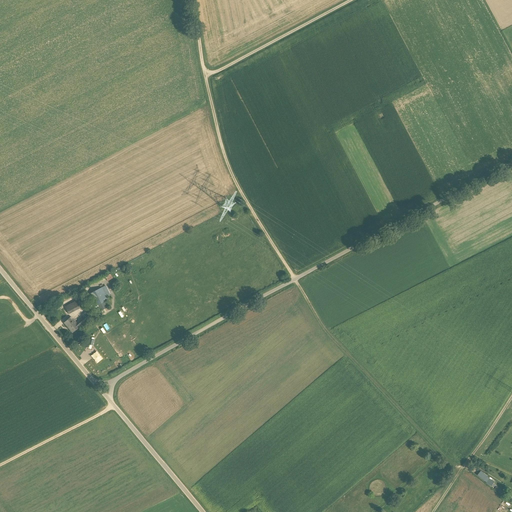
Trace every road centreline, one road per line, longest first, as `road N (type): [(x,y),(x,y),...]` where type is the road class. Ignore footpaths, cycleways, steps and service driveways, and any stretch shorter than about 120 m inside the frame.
road 1 (track): [(460,471),(321,325),(233,176),(206,77)]
road 2 (unclassified): [(115,379),(511,163)]
road 3 (track): [(206,77),(351,0)]
road 4 (unclassified): [(91,380),(0,268)]
road 5 (track): [(433,511),(511,397)]
road 6 (unclassified): [(202,511),(114,406)]
road 7 (track): [(114,406),(0,466)]
